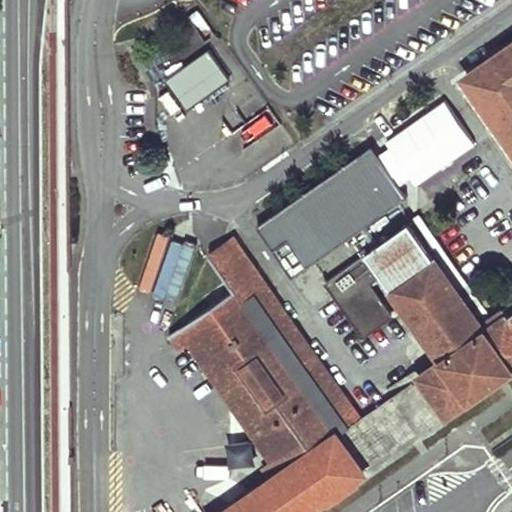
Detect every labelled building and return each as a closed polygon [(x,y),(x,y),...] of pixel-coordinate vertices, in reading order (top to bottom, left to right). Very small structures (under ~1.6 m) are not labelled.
[(511,42),(464,76),(508,141),(511,145),(511,42)] [(209,52),(167,81),(187,110),(229,81),(209,52)] [(256,143),(276,122),(264,111),(245,132),(256,143)] [(371,150),(261,227),(295,276),(405,199),(371,150)] [(420,215),(408,223),(478,323),(490,316),(483,306),(420,215)] [(478,323),(408,223),(326,280),(362,332),(388,314),(364,281),(377,272),(433,352),(438,360),(417,375),(444,414),(511,366),(511,324),(508,319),(510,317),(507,312),(503,306),(490,316),(478,323)] [(234,291),(169,335),(180,352),(190,345),(264,454),(268,460),(260,466),(265,473),(276,466),(279,471),(268,478),(218,511),(305,511),(323,500),(362,474),(334,432),(356,417),(234,238),(209,254),(234,291)] [(199,245),(186,240),(185,244),(172,240),(153,292),(165,296),(166,292),(180,297),(199,245)] [(433,352),(401,373),(407,381),(417,375),(438,360),(433,352)] [(412,387),(343,436),(378,487),(446,438),(412,387)] [(276,466),(265,473),(268,478),(279,471),(276,466)]
